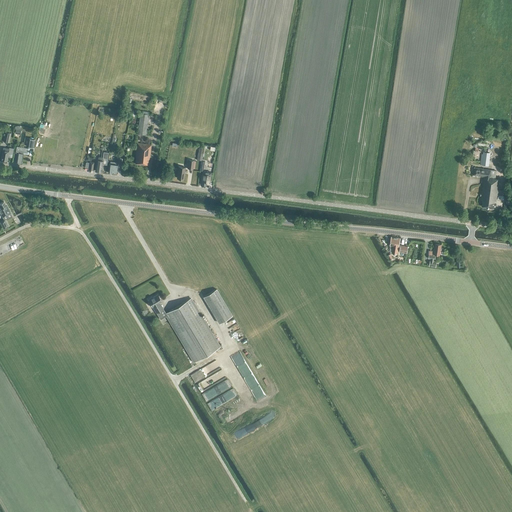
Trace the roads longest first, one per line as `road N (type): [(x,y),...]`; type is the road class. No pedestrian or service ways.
road 1 (unclassified): [(472,223),(0,163)]
road 2 (tertiary): [(470,242),(0,187)]
